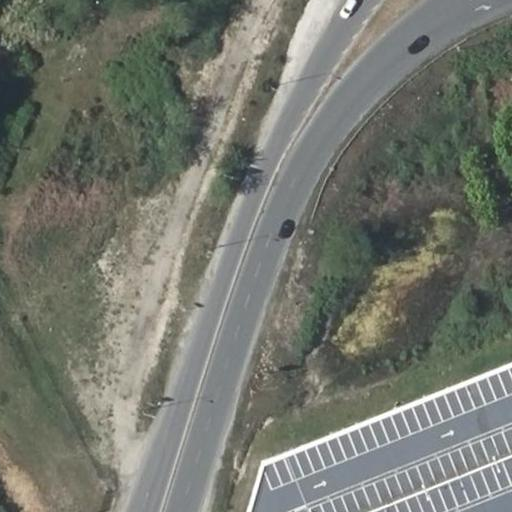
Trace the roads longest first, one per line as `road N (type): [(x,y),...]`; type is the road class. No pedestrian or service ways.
road 1 (primary): [(181,511),(257,268),(290,190),(357,90),(389,57),(471,0)]
road 2 (primary): [(359,0),(264,173),(162,459)]
